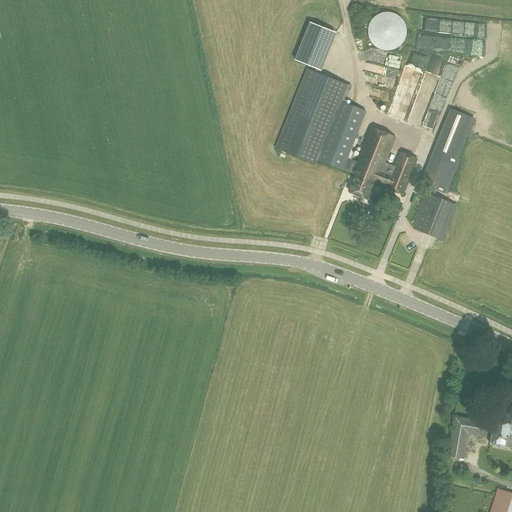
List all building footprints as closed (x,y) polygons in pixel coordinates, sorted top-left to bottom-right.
[(369,38),(370,40),(372,42),(373,44),(375,46),(377,47),(378,48),(380,49),(383,50),(385,50),(387,50),(390,50),(392,50),(395,49),(397,47),(400,46),(402,44),(403,42),(405,40),(406,38),(406,35),(407,33),(407,31),(407,29),(406,27),(406,25),(405,22),(403,20),(402,18),(400,16),(398,15),(395,13),(393,12),(390,12),(387,12),(385,12),(383,12),(380,13),(379,14),(377,15),(375,16),(373,18),(372,20),(371,22),(369,24),(369,27),(368,30),(368,32),(369,35),(369,38)] [(336,33),(310,22),(295,60),(322,70),(336,33)] [(332,97),(341,101),(347,84),(308,68),(276,147),(316,163),(317,159),(309,155),(332,97)] [(366,111),(341,101),(332,97),(309,155),(317,159),(342,169),(344,169),(348,158),(347,157),(366,111)] [(474,118),(450,108),(421,181),(447,192),(460,159),(458,158),(474,118)] [(358,162),(354,173),(355,174),(349,191),(368,199),(374,183),(403,194),(416,160),(400,153),(393,170),(384,167),(395,138),(371,128),(370,128),(357,161),(358,162)] [(352,173),(354,173),(358,162),(357,161),(348,158),(344,169),(352,173)] [(428,194),(414,229),(442,239),(456,205),(428,194)] [(511,447),(511,415),(496,412),(495,423),(492,439),(491,444),(511,447)] [(489,422),(455,416),(448,456),(464,459),(469,434),(486,438),(489,422)] [(511,511),(511,492),(498,488),(490,511),(511,511)]
